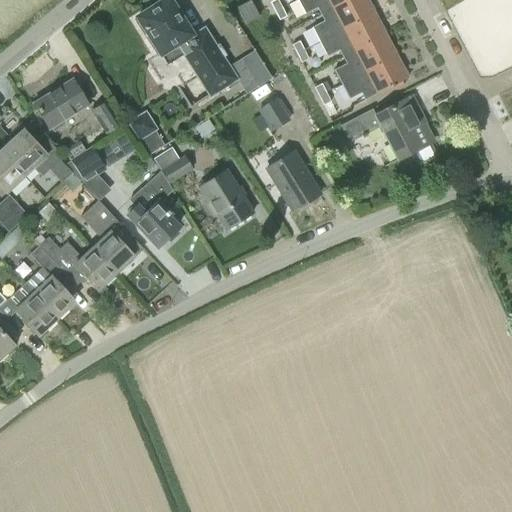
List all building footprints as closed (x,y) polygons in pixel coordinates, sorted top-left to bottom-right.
[(227,68),(215,48),(203,29),(191,36),(185,27),(186,26),(177,11),(175,12),(168,0),(166,0),(137,18),(149,38),(146,40),(156,57),(176,45),(208,96),(235,80),(227,68)] [(274,12),(281,9),(276,0),(270,3),(274,12)] [(298,0),(297,0),(305,15),(317,8),(320,15),(350,0),(298,0)] [(312,28),(319,43),(374,14),(366,0),(350,0),(320,15),(324,22),(312,28)] [(245,25),(258,18),(250,1),(237,8),(245,25)] [(286,18),(281,9),(274,12),(279,21),(286,18)] [(339,51),(342,58),(385,36),(374,14),(319,43),(327,57),(339,51)] [(385,36),(342,58),(346,64),(334,71),(341,85),(396,57),(385,36)] [(296,55),(303,51),(298,43),(292,46),(296,55)] [(303,51),(296,55),(301,64),(308,60),(303,51)] [(254,52),(227,68),(235,80),(235,79),(245,95),(258,87),(267,81),(271,79),(254,52)] [(376,95),(394,86),(396,90),(404,85),(402,82),(408,79),(396,57),(341,85),(349,100),(361,94),(364,101),(376,95)] [(33,105),(48,131),(49,130),(52,134),(62,128),(60,123),(87,107),(71,82),(33,105)] [(320,85),(314,89),(318,97),(325,94),(320,85)] [(325,94),(318,97),(323,106),(329,103),(325,94)] [(434,152),(430,143),(433,142),(409,97),(375,115),(371,109),(340,126),(349,144),(379,128),(396,161),(413,152),(417,160),(423,162),(433,157),(434,152)] [(287,119),(274,99),(258,110),(271,130),(287,119)] [(104,102),(89,111),(105,136),(119,127),(104,102)] [(156,131),(145,112),(126,123),(146,155),(162,145),(154,132),(156,131)] [(23,177),(32,169),(41,178),(49,170),(62,184),(63,183),(71,174),(54,157),(58,153),(40,134),(32,141),(23,132),(0,153),(23,177)] [(105,168),(133,151),(122,134),(95,151),(105,168)] [(79,143),(68,150),(73,159),(83,153),(85,152),(79,143)] [(81,180),(102,166),(91,148),(85,152),(83,153),(73,159),(69,162),(81,180)] [(160,172),(178,160),(170,149),(153,160),(160,172)] [(293,152),(265,169),(292,211),(319,194),(293,152)] [(0,188),(5,194),(23,177),(0,153),(0,188)] [(160,172),(168,184),(191,169),(184,157),(160,172)] [(225,230),(252,213),(225,171),(198,188),(207,202),(205,204),(213,217),(215,215),(225,230)] [(178,227),(168,216),(169,215),(158,204),(162,200),(151,188),(145,194),(141,189),(129,200),(136,208),(128,216),(157,246),(166,238),(169,241),(179,232),(176,229),(178,227)] [(9,195),(0,203),(0,206),(17,225),(27,215),(9,195)] [(100,242),(92,251),(113,274),(132,257),(125,249),(134,241),(97,202),(79,219),(100,242)] [(17,225),(0,206),(0,223),(9,232),(17,225)] [(18,226),(4,239),(13,248),(27,236),(18,226)] [(39,235),(33,241),(39,248),(45,242),(39,235)] [(78,279),(81,276),(96,291),(113,274),(92,251),(81,261),(66,245),(59,252),(48,240),(45,242),(39,248),(57,268),(57,267),(75,286),(78,284),(78,279)] [(42,269),(23,286),(54,319),(73,302),(48,276),(57,268),(39,248),(30,256),(42,269)] [(23,286),(6,303),(8,305),(15,312),(37,336),(54,319),(23,286)] [(0,333),(0,358),(12,346),(0,333)]
